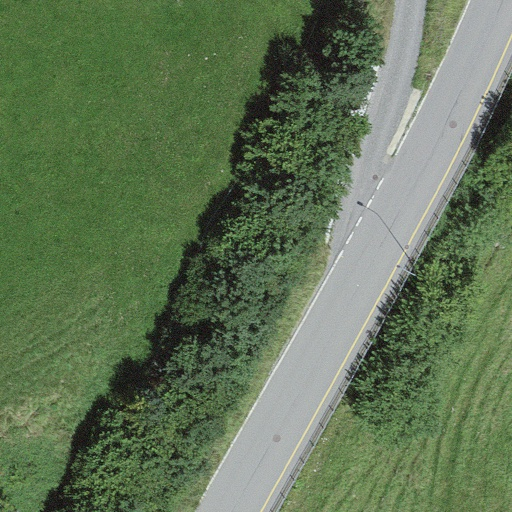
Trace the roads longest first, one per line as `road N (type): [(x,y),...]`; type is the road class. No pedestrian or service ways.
road 1 (tertiary): [(232,511),(420,180)]
road 2 (tertiary): [(420,180),(501,0)]
road 3 (residential): [(420,180),(438,0)]
